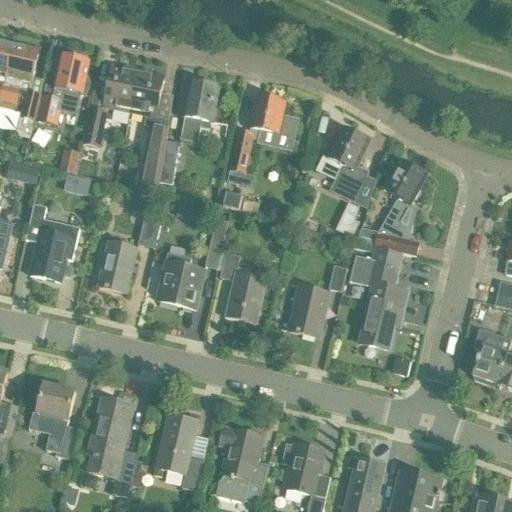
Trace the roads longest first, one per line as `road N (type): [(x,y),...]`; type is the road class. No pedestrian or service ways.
road 1 (residential): [(0,7),(319,81),(485,166)]
road 2 (residential): [(424,420),(0,321)]
road 3 (residential): [(424,420),(485,166)]
